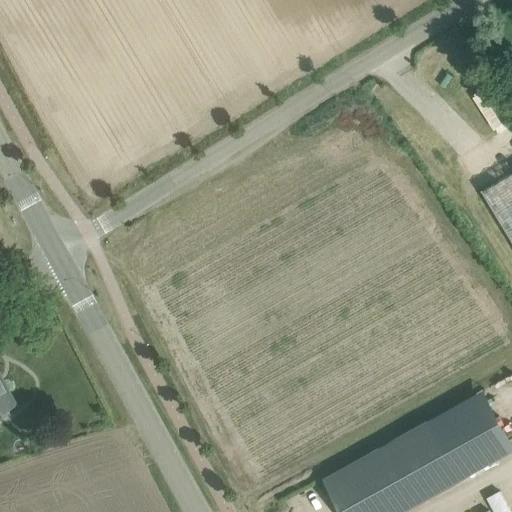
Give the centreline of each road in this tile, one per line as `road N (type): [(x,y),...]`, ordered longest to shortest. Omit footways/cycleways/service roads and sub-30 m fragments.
road 1 (unclassified): [(52,242),(459,0)]
road 2 (tertiary): [(196,511),(52,242)]
